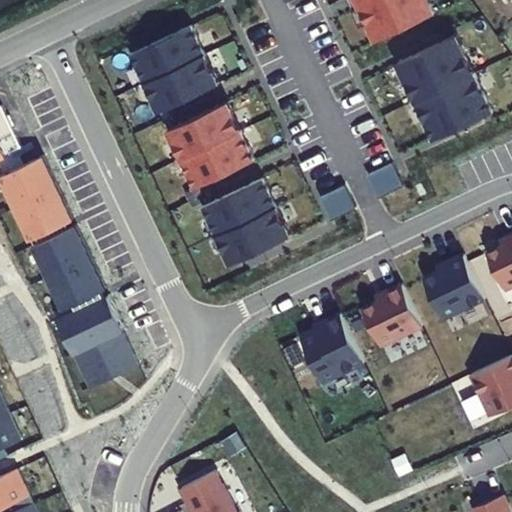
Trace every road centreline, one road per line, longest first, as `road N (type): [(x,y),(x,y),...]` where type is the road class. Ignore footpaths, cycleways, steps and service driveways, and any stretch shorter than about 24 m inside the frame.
road 1 (residential): [(49,29),(201,338)]
road 2 (residential): [(269,0),(387,239)]
road 3 (residential): [(387,239),(238,309),(201,338)]
road 4 (residential): [(201,338),(191,372),(134,468),(125,511)]
road 5 (residential): [(511,182),(387,239)]
